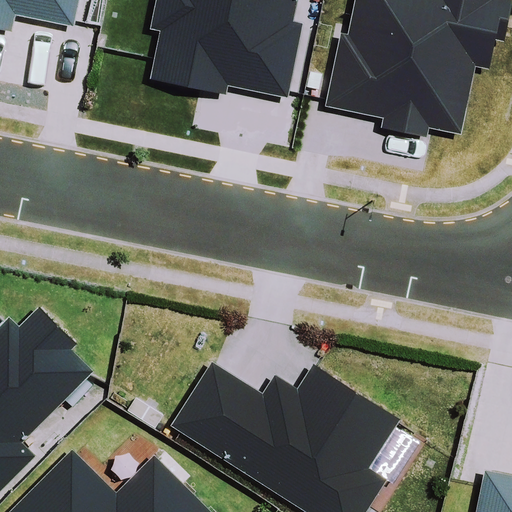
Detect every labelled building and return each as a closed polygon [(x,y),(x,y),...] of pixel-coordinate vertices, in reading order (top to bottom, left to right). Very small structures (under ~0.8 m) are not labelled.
[(73,0),(0,0),(0,33),(6,35),(10,16),(68,28),(73,0)] [(286,28),(291,0),(155,0),(148,34),(158,36),(148,83),(220,98),(222,89),(282,101),(297,31),(286,28)] [(338,42),(324,111),(381,123),(378,135),(421,144),(423,131),(455,138),(469,70),(482,73),(488,43),(501,45),(508,9),(490,5),(490,0),(355,0),(346,44),(338,42)] [(24,442),(95,370),(72,347),(78,342),(44,309),(24,330),(13,318),(0,331),(0,492),(37,455),(24,442)] [(213,358),(174,419),(319,511),(362,511),(386,477),(366,464),(400,412),(317,359),(299,386),(278,372),(265,392),(213,358)] [(73,447),(7,511),(215,511),(154,452),(117,490),(73,447)] [(511,511),(511,472),(487,467),(477,511),(511,511)]
